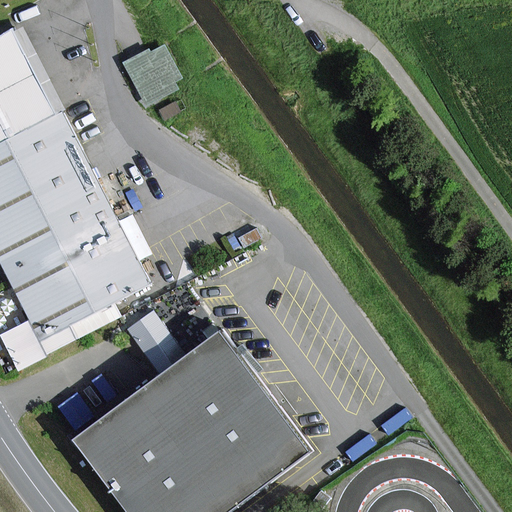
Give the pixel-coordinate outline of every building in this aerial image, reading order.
[(0,138),(54,110),(13,22),(0,32),(0,138)] [(147,50),(127,60),(149,103),(176,90),(171,82),(180,77),(166,49),(151,57),(147,50)] [(0,253),(41,331),(149,278),(62,105),(54,110),(0,138),(0,253)] [(155,305),(129,323),(154,360),(180,343),(155,305)] [(215,337),(74,445),(125,511),(229,511),(306,454),(215,337)]
